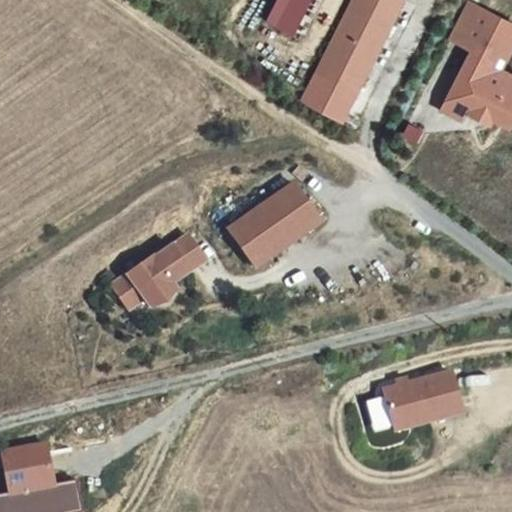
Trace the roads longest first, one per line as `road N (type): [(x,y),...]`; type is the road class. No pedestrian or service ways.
road 1 (unclassified): [(511,307),(467,310),(0,427)]
road 2 (track): [(511,278),(110,0)]
